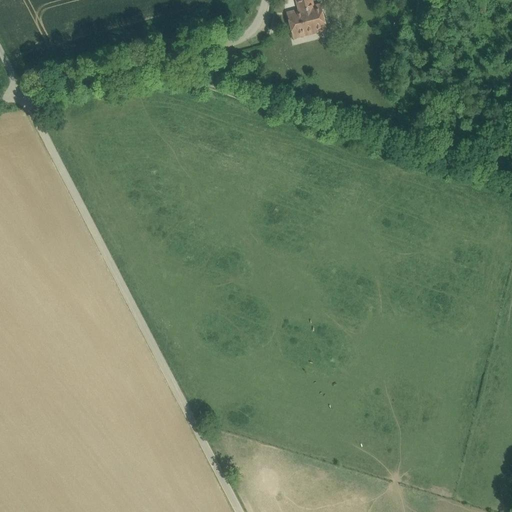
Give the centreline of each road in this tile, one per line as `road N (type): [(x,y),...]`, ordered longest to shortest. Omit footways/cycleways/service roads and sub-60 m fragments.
road 1 (unclassified): [(244,511),(29,95)]
road 2 (track): [(511,181),(198,79),(169,57)]
road 3 (unclassified): [(29,95),(227,44),(254,28),(265,0)]
